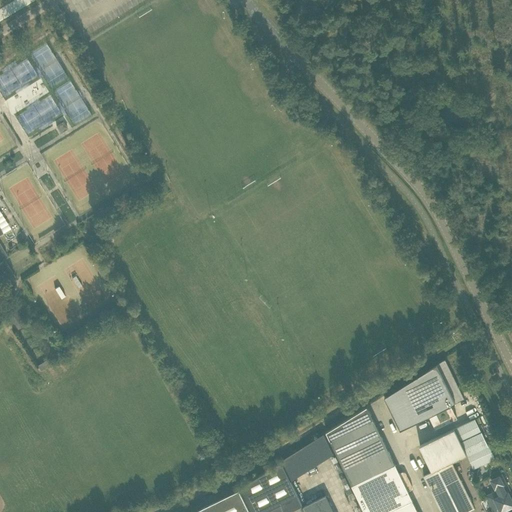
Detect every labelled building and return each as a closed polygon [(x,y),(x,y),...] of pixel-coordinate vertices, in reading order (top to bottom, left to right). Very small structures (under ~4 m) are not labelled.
[(63,121),(56,126),(61,133),(68,128),(63,121)] [(26,323),(12,302),(2,309),(15,330),(26,323)] [(40,370),(51,364),(48,358),(37,365),(40,370)] [(445,358),(384,396),(400,430),(429,416),(435,429),(457,418),(451,405),(456,403),(465,399),(445,358)] [(381,434),(373,419),(367,406),(326,432),(337,455),(381,434)] [(484,414),(478,418),(486,428),(492,423),(484,414)] [(475,419),(420,445),(432,471),(452,461),(460,457),(467,454),(465,450),(461,443),(482,433),(475,419)] [(388,449),(381,434),(337,455),(344,470),(388,449)] [(395,464),(388,449),(344,470),(352,485),(395,464)] [(432,471),(424,475),(441,511),(465,511),(474,508),(452,461),(432,471)] [(241,487),(253,511),(285,511),(286,511),(302,504),(281,462),(241,487)] [(395,464),(352,485),(364,511),(387,511),(412,500),(408,491),(412,489),(413,486),(406,472),(403,471),(400,473),(395,464)] [(497,490),(487,495),(491,504),(494,511),(500,511),(501,511),(511,506),(511,499),(505,486),(507,485),(501,473),(494,477),(490,479),(495,489),(496,488),(497,490)] [(250,511),(239,489),(192,511),(250,511)] [(333,511),(326,495),(303,506),(306,511),(333,511)] [(418,511),(412,500),(387,511),(418,511)]
